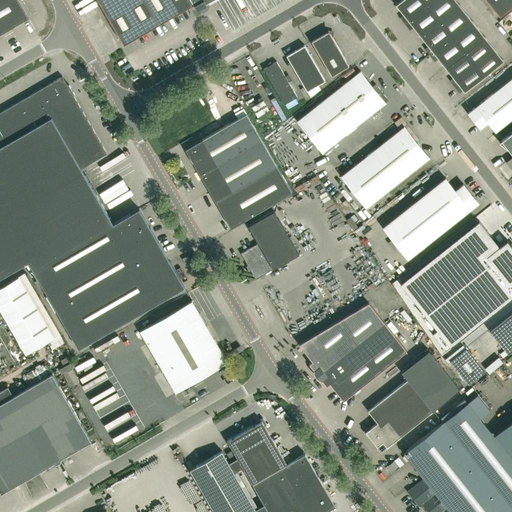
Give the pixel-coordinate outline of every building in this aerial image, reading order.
[(0,0),(0,33),(28,17),(17,0),(0,0)] [(207,1),(208,0),(99,0),(124,44),(195,3),(198,8),(208,3),(207,1)] [(405,23),(428,5),(423,0),(401,0),(396,5),(403,14),(400,17),(405,23)] [(421,36),(440,21),(460,5),(456,0),(434,0),(428,5),(405,23),(410,30),(413,27),(421,36)] [(511,5),(511,0),(486,0),(499,16),(511,5)] [(453,36),(473,21),(460,5),(440,21),(453,36)] [(430,55),(453,36),(440,21),(421,36),(428,46),(425,48),(430,55)] [(447,70),(487,39),(473,21),(453,36),(430,55),(435,61),(438,58),(447,70)] [(332,75),(349,65),(332,36),(334,32),(324,30),(323,34),(312,41),(332,75)] [(487,39),(447,70),(453,77),(449,81),(459,93),(463,90),(464,92),(504,60),(487,39)] [(311,97),(320,89),(318,85),(325,80),(305,45),(287,55),(311,97)] [(288,109),(298,102),(296,98),(297,97),(277,61),(264,69),(284,104),(285,104),(288,109)] [(298,120),(323,152),(389,100),(376,84),(373,86),(361,70),(298,120)] [(29,263),(74,237),(109,216),(81,168),(107,153),(62,76),(0,111),(0,278),(28,262),(29,263)] [(511,117),(511,77),(467,113),(479,128),(487,121),(495,131),(511,117)] [(258,117),(269,110),(263,100),(251,107),(258,117)] [(231,228),(292,192),(247,113),(185,149),(231,228)] [(420,140),(402,116),(394,122),(400,129),(341,175),(366,207),(430,158),(417,142),(420,140)] [(502,140),(499,142),(507,148),(508,148),(511,152),(511,156),(506,161),(511,168),(511,130),(502,139),(502,140)] [(383,227),(407,258),(478,202),(463,184),(455,190),(445,177),(383,227)] [(79,348),(185,287),(139,208),(113,223),(109,216),(74,237),(29,263),(79,348)] [(274,269),(299,254),(274,210),(248,226),(258,243),(241,253),(248,264),(246,266),(248,270),(250,269),(256,279),(273,269),(274,269)] [(441,347),(460,332),(511,290),(511,259),(511,260),(495,240),(448,278),(432,257),(397,284),(441,347)] [(0,308),(26,353),(60,333),(25,273),(19,276),(0,286),(0,308)] [(176,392),(228,362),(192,300),(140,330),(176,392)] [(335,324),(354,350),(388,326),(369,303),(335,324)] [(508,353),(511,349),(511,311),(489,330),(508,353)] [(335,324),(301,345),(313,361),(310,364),(314,369),(313,370),(317,375),(354,350),(335,324)] [(354,350),(317,375),(321,380),(322,379),(327,385),(330,383),(343,399),(406,350),(388,326),(354,350)] [(0,336),(0,367),(14,360),(0,336)] [(444,353),(451,348),(448,344),(441,349),(444,353)] [(469,384),(484,372),(466,349),(450,361),(469,384)] [(381,452),(460,389),(429,350),(402,371),(407,379),(368,410),(377,422),(365,432),(381,452)] [(488,370),(503,359),(498,353),(483,365),(488,370)] [(52,373),(13,396),(8,386),(0,391),(0,493),(54,462),(57,463),(61,461),(61,458),(91,441),(52,373)] [(506,511),(511,508),(511,458),(467,402),(404,452),(424,478),(408,490),(420,505),(423,503),(429,510),(429,511),(506,511)] [(262,420),(228,440),(238,457),(243,467),(253,483),(287,463),(273,438),(262,420)] [(511,421),(499,432),(511,448),(511,421)] [(511,456),(511,448),(499,432),(495,435),(511,456)] [(194,467),(190,468),(215,511),(269,511),(264,504),(256,509),(234,472),(243,467),(238,457),(229,462),(222,450),(194,467)] [(230,459),(235,457),(231,450),(227,453),(230,459)] [(287,463),(253,483),(264,504),(269,511),(324,511),(335,506),(305,453),(293,460),(287,463)]
